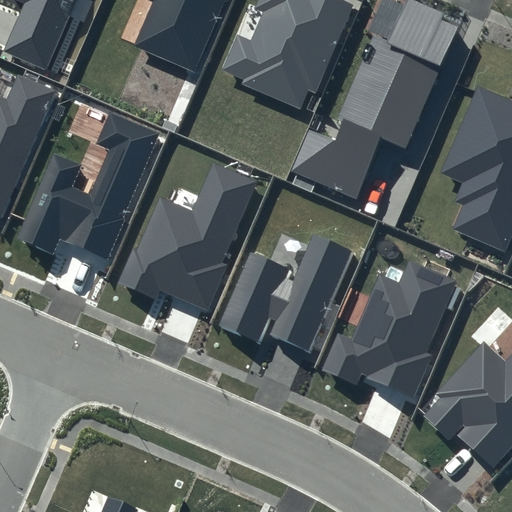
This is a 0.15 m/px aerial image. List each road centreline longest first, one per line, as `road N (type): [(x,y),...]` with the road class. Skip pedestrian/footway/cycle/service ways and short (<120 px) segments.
road 1 (residential): [(393,511),(299,455),(64,353)]
road 2 (residential): [(64,353),(0,493)]
